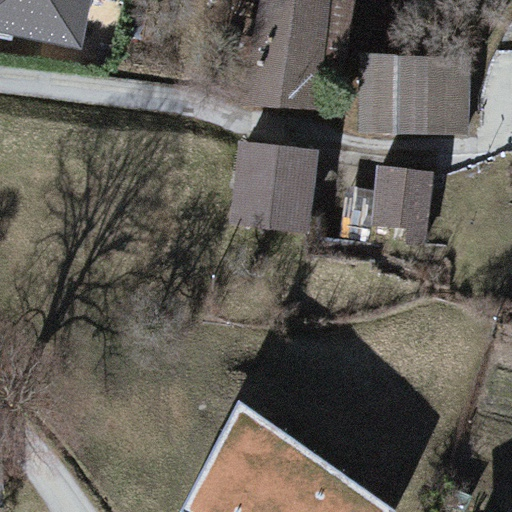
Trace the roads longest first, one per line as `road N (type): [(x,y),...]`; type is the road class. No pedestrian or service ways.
road 1 (residential): [(0,85),(193,105),(245,129),(342,151),(482,156)]
road 2 (residential): [(0,409),(84,511)]
